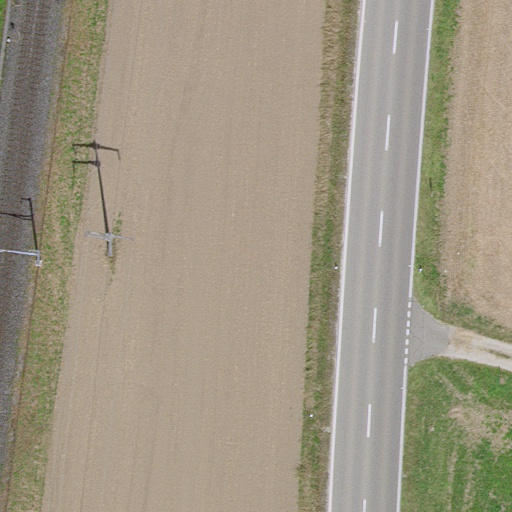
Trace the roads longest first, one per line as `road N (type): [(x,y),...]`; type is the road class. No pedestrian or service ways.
road 1 (primary): [(367,511),(404,0)]
road 2 (track): [(511,380),(376,336)]
